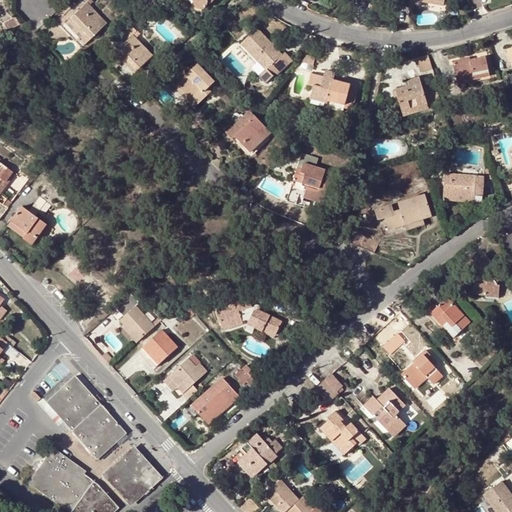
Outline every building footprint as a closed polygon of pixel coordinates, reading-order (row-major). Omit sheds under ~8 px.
[(78,0),(56,22),(81,48),(105,23),(86,3),(88,0),(78,0)] [(193,0),(193,3),(193,5),(194,7),(196,9),(199,9),(202,10),(204,8),(205,6),(206,4),(206,1),(210,4),(213,0),(193,0)] [(152,56),(135,39),(132,35),(136,32),(131,27),(122,36),(126,41),(107,59),(128,80),(152,56)] [(241,44),(265,70),(261,75),(259,77),(263,82),(274,72),(275,73),(290,58),(283,50),(280,53),(276,49),(271,43),(257,28),(241,44)] [(265,70),(241,44),(237,48),(261,75),(265,70)] [(427,56),(417,59),(422,73),(432,70),(427,56)] [(452,63),(455,78),(466,76),(467,84),(489,79),(485,59),(465,63),(464,60),(452,63)] [(189,75),(178,86),(196,105),(208,93),(205,91),(208,87),(215,81),(197,63),(187,73),(189,75)] [(173,81),(178,86),(189,75),(187,73),(185,71),(173,81)] [(316,75),(314,85),(310,99),(327,104),(328,101),(344,105),(344,108),(353,110),(358,87),(340,83),(339,87),(330,85),(332,81),(333,73),(325,71),(323,77),(316,75)] [(307,83),(314,85),(316,75),(310,73),(307,83)] [(466,76),(455,78),(457,86),(467,84),(466,76)] [(409,86),(395,91),(397,97),(402,114),(418,109),(419,112),(428,109),(419,79),(407,82),(409,86)] [(196,105),(178,86),(175,89),(193,108),(196,105)] [(327,104),(310,99),(308,105),(351,116),(353,110),(344,108),(327,104)] [(238,133),(235,136),(250,152),(270,133),(249,111),(233,127),(238,133)] [(232,139),(235,136),(238,133),(233,127),(227,133),(232,139)] [(375,157),(398,155),(397,135),(374,136),(375,157)] [(479,153),(455,150),(454,162),(477,165),(479,153)] [(301,153),(299,161),(314,165),(316,157),(301,153)] [(445,173),(443,194),(474,197),(474,191),(482,192),(483,179),(496,180),(490,160),(484,160),(482,176),(445,173)] [(0,217),(7,209),(0,202),(0,193),(7,184),(4,183),(12,173),(0,163),(0,217)] [(300,205),(303,198),(299,196),(300,191),(316,196),(325,171),(303,163),(301,170),(297,168),(286,201),(300,205)] [(299,196),(303,198),(322,204),(332,173),(325,171),(316,196),(300,191),(299,196)] [(4,183),(7,184),(14,175),(12,173),(4,183)] [(474,197),(443,194),(442,201),(473,203),(474,197)] [(388,231),(404,225),(422,220),(431,217),(424,195),(397,204),(400,210),(393,212),(391,206),(374,211),(377,220),(384,218),(388,231)] [(22,207),(12,222),(28,234),(25,238),(24,239),(32,245),(47,225),(22,207)] [(422,220),(404,225),(406,231),(424,225),(422,220)] [(28,234),(12,222),(8,226),(25,238),(28,234)] [(379,241),(353,229),(350,244),(374,254),(379,241)] [(473,295),(486,297),(486,293),(494,294),(495,285),(496,284),(503,278),(484,255),(468,267),(477,279),(477,284),(474,284),(473,295)] [(486,293),(486,297),(499,298),(500,286),(495,285),(494,294),(486,293)] [(131,294),(116,308),(124,317),(120,320),(124,325),(139,340),(154,327),(136,306),(139,303),(131,294)] [(447,299),(431,314),(453,338),(470,323),(447,299)] [(242,322),(248,322),(255,326),(254,328),(262,332),(263,329),(275,336),(281,322),(259,311),(257,305),(251,307),(248,300),(216,310),(223,330),(242,325),(242,322)] [(139,340),(124,325),(122,327),(136,343),(139,340)] [(263,329),(262,332),(274,338),(275,336),(263,329)] [(162,331),(144,347),(152,357),(148,360),(155,367),(177,348),(162,331)] [(152,357),(144,347),(138,352),(147,361),(148,360),(152,357)] [(417,361),(414,364),(401,375),(409,384),(422,372),(426,376),(433,385),(442,376),(435,368),(439,365),(425,351),(416,359),(417,361)] [(188,359),(169,377),(178,387),(177,387),(188,400),(198,391),(193,385),(206,372),(199,364),(195,367),(188,359)] [(261,382),(245,365),(243,368),(251,377),(258,385),(261,382)] [(251,377),(243,368),(234,376),(243,385),(245,383),(252,390),(258,385),(251,377)] [(422,372),(409,384),(413,388),(426,376),(422,372)] [(343,388),(331,375),(326,379),(340,394),(343,391),(341,389),(343,388)] [(178,387),(169,377),(164,381),(173,391),(177,387),(178,387)] [(47,403),(87,447),(91,452),(97,458),(124,434),(74,378),(47,403)] [(192,406),(204,420),(219,407),(221,410),(230,402),(231,404),(239,397),(222,378),(192,406)] [(339,394),(326,379),(315,390),(319,394),(323,390),(332,400),(339,394)] [(389,389),(377,401),(367,410),(375,419),(378,416),(381,419),(378,422),(389,433),(401,421),(395,415),(405,405),(389,389)] [(367,410),(377,401),(373,398),(363,407),(367,410)] [(219,407),(204,420),(207,422),(221,410),(219,407)] [(339,424),(343,421),(335,412),(327,418),(329,421),(320,429),(331,442),(336,438),(348,452),(357,444),(351,438),(359,431),(352,423),(348,427),(345,430),(339,424)] [(348,427),(343,421),(339,424),(345,430),(348,427)] [(401,421),(389,433),(393,437),(406,425),(401,421)] [(257,435),(235,455),(255,476),(277,457),(275,454),(282,448),(275,439),(271,443),(268,446),(265,443),(257,435)] [(336,438),(331,442),(344,455),(348,452),(336,438)] [(52,449),(28,483),(54,501),(55,502),(70,511),(69,511),(114,511),(118,508),(98,486),(83,475),(76,471),(78,467),(52,449)] [(104,475),(107,478),(111,482),(117,489),(130,504),(158,479),(132,450),(104,475)] [(255,476),(235,455),(232,457),(252,479),(255,476)] [(267,483),(271,489),(278,482),(274,477),(267,483)] [(278,482),(271,489),(265,495),(279,511),(286,511),(287,511),(299,501),(280,480),(278,482)] [(483,495),(495,511),(511,511),(511,496),(501,481),(483,495)] [(490,511),(495,511),(483,495),(479,497),(490,511)] [(250,498),(240,507),(244,511),(255,511),(259,508),(250,498)] [(302,498),(299,501),(287,511),(315,511),(313,510),(302,498)]
